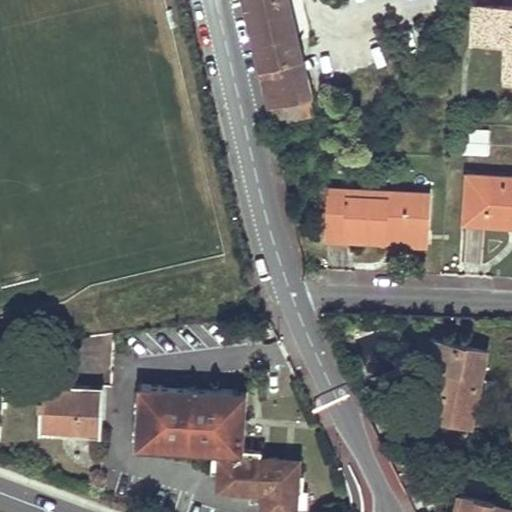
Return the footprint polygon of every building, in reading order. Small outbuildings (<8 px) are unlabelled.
[(288,0),(243,0),(268,106),(311,97),(288,0)] [(511,7),(476,6),(474,43),(507,44),(506,80),(511,80),(511,7)] [(311,97),(268,106),(273,126),(315,117),(311,97)] [(466,152),(476,152),(486,152),(488,131),(467,129),(466,152)] [(507,216),(511,216),(511,175),(468,173),(465,221),(507,223),(507,216)] [(384,199),(349,198),(349,190),(330,189),(327,238),(383,241),(383,233),(425,235),(427,193),(385,192),(384,199)] [(385,192),(349,190),(349,198),(384,199),(385,192)] [(383,241),(383,243),(425,245),(425,235),(383,233),(383,241)] [(419,420),(432,422),(433,415),(472,424),(488,350),(422,335),(413,376),(428,380),(419,420)] [(37,398),(37,401),(37,405),(41,405),(40,422),(77,424),(76,431),(100,432),(102,388),(42,384),(41,398),(37,398)] [(216,488),(249,490),(249,481),(262,482),(261,490),(259,511),(294,511),(296,490),(301,490),(302,473),(299,473),(283,472),(284,457),(259,456),(259,449),(242,448),(246,390),(139,384),(136,446),(218,451),(216,488)] [(39,429),(76,431),(77,424),(40,422),(39,429)] [(493,465),(501,430),(474,424),(466,459),(493,465)] [(299,473),(300,458),(284,457),(283,472),(299,473)] [(261,490),(262,482),(249,481),(249,490),(261,490)] [(511,511),(511,504),(459,491),(453,511),(511,511)]
